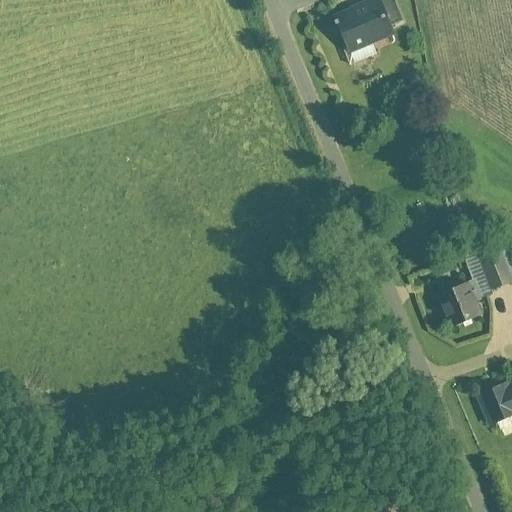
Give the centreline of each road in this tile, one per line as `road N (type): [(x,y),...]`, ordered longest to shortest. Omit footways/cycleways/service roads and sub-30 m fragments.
road 1 (unclassified): [(267,0),(484,511)]
road 2 (track): [(0,485),(421,358)]
